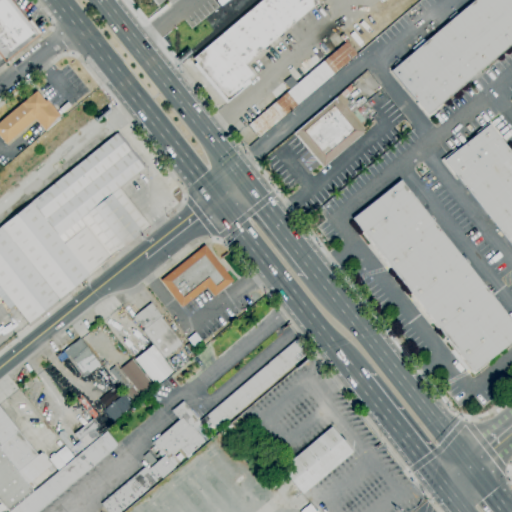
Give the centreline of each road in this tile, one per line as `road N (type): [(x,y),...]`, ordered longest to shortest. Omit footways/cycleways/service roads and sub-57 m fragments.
road 1 (primary): [(59,0),(218,201)]
road 2 (primary): [(468,468),(315,272)]
road 3 (primary): [(218,201),(355,375)]
road 4 (primary): [(235,170),(101,0)]
road 5 (tertiary): [(145,260),(0,366)]
road 6 (primary): [(355,375),(445,487)]
road 7 (primary): [(315,272),(235,170)]
